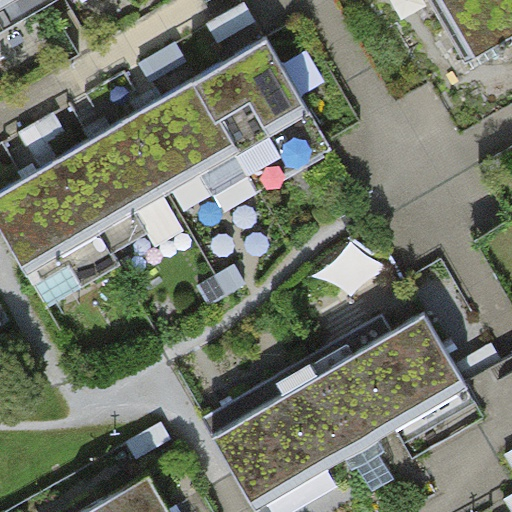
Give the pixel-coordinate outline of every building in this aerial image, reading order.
[(0,0),(0,17),(29,0),(0,0)] [(511,0),(433,0),(470,66),(511,43),(511,0)] [(164,100),(97,139),(24,181),(0,194),(0,232),(27,279),(205,176),(223,205),(328,144),(311,115),(268,40),(248,52),(164,100)] [(511,146),(478,166),(508,219),(476,237),(511,300),(511,146)] [(219,436),(262,510),(366,450),(472,389),(429,314),(219,436)] [(171,511),(167,505),(148,472),(77,511),(171,511)]
